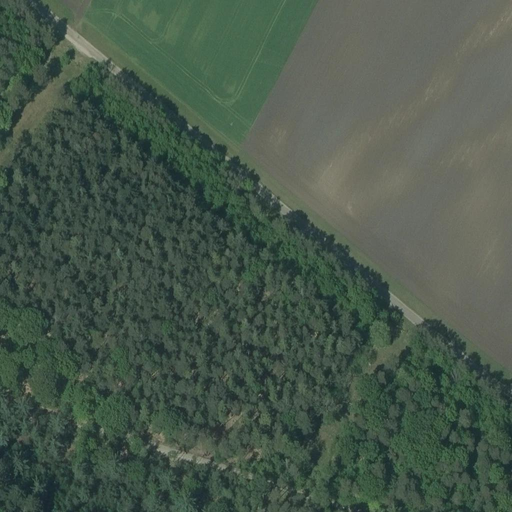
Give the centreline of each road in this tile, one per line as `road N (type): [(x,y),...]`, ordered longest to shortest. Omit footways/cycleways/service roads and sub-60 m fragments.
road 1 (track): [(511,394),(30,0)]
road 2 (track): [(226,511),(150,448),(0,397)]
